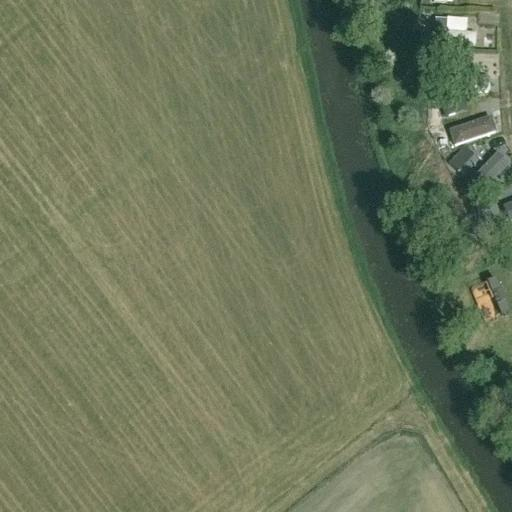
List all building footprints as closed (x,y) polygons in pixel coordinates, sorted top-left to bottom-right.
[(472,46),(474,34),(463,33),(464,20),(432,17),(429,42),(472,46)] [(432,51),(432,65),(456,65),(456,51),(432,51)] [(451,149),(493,131),(486,115),(444,133),(451,149)] [(484,147),(473,159),(462,148),(446,165),(463,183),(491,154),(484,147)] [(462,185),(473,196),(506,165),(495,154),(462,185)] [(504,225),(511,221),(511,201),(497,207),(504,225)]
